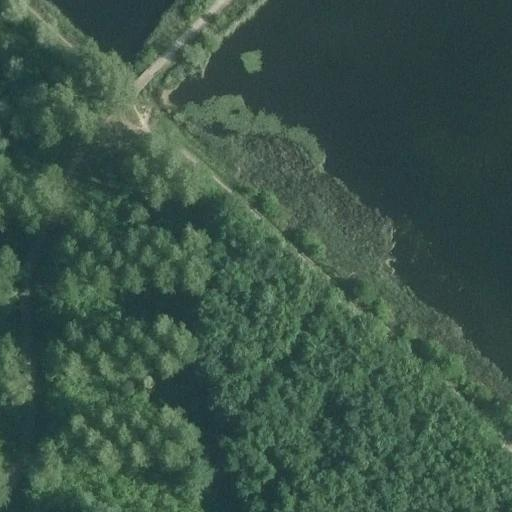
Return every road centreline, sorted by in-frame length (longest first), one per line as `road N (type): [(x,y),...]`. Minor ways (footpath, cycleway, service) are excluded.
road 1 (unknown): [(511,449),(126,99)]
road 2 (unknown): [(5,0),(112,96),(126,99)]
